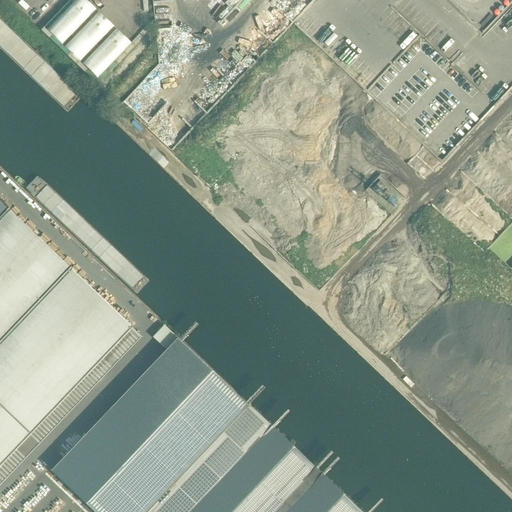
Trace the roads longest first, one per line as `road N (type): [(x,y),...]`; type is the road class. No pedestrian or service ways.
road 1 (unknown): [(0,489),(129,371),(156,330),(135,295),(0,173)]
road 2 (unknown): [(322,305),(511,104)]
road 3 (unknown): [(511,483),(322,305)]
road 4 (unknown): [(322,305),(217,199)]
